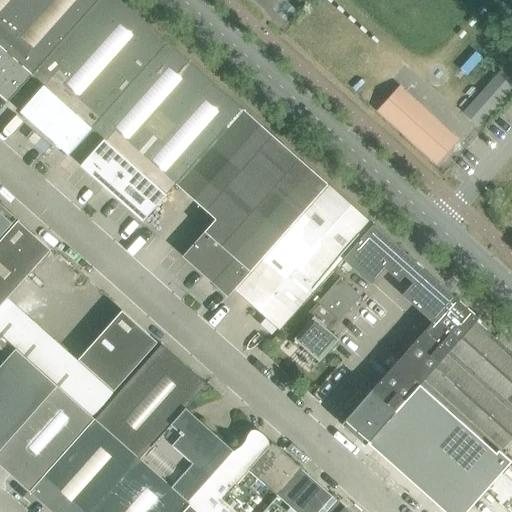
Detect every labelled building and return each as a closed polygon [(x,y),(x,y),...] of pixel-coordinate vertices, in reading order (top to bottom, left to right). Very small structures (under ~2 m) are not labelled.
[(0,0),(0,95),(7,102),(30,77),(97,0),(0,0)] [(90,130),(166,43),(118,0),(97,0),(30,77),(42,87),(19,112),(67,155),(90,130)] [(142,222),(241,109),(166,43),(90,130),(102,141),(79,166),(142,222)] [(511,82),(499,71),(463,113),(478,126),(511,87),(511,82)] [(436,165),(452,146),(394,93),(377,112),(436,165)] [(215,219),(182,257),(227,297),(326,184),(243,110),(176,185),(215,219)] [(342,259),(373,225),(328,185),(234,290),(279,330),(342,259)] [(0,236),(16,218),(0,204),(0,236)] [(0,239),(0,305),(50,250),(17,221),(0,239)] [(399,281),(404,275),(413,283),(401,295),(432,322),(454,297),(373,225),(342,259),(371,284),(385,268),(399,281)] [(310,320),(293,339),(318,362),(338,339),(329,331),(360,297),(339,278),(306,316),(310,320)] [(432,322),(341,424),(365,446),(367,443),(394,413),(421,382),(423,380),(501,449),(511,436),(511,354),(475,322),(478,319),(454,297),(432,322)] [(14,305),(7,299),(0,307),(0,334),(92,416),(112,393),(76,362),(77,361),(14,305)] [(77,360),(113,392),(157,343),(121,311),(77,360)] [(0,335),(0,365),(15,349),(0,335)] [(206,385),(161,345),(94,420),(139,459),(173,422),(185,408),(206,385)] [(15,349),(0,365),(0,449),(56,386),(15,349)] [(421,382),(394,413),(483,492),(510,461),(499,451),(421,382)] [(56,386),(0,449),(0,466),(28,492),(93,419),(56,386)] [(185,408),(173,422),(139,459),(186,501),(232,451),(215,435),(185,408)] [(367,443),(444,511),(465,511),(483,492),(394,413),(367,443)] [(93,419),(28,492),(50,511),(182,511),(189,504),(186,501),(139,459),(94,420),(93,419)] [(189,504),(198,511),(338,511),(343,507),(313,480),(271,443),(268,447),(268,446),(268,445),(268,443),(267,440),(266,439),(265,438),(260,433),(258,432),(256,431),(254,430),(252,430),(250,431),(249,432),(248,434),(247,436),(246,438),(244,441),(243,443),(241,445),(240,447),(237,449),(233,452),(232,451),(186,501),(189,504)]
